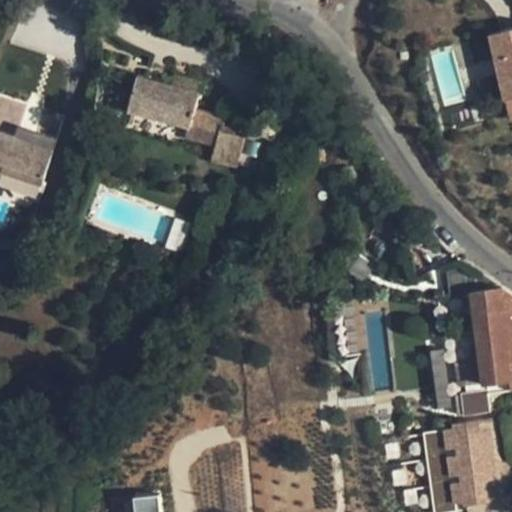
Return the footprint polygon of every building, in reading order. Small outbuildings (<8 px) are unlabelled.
[(55,2),(49,0),(34,0),(23,32),(42,39),(55,2)] [(511,28),(491,33),(506,99),(511,98),(511,28)] [(173,85),(138,76),(129,110),(151,115),(191,125),(188,137),(217,145),(224,117),(195,110),(202,83),(175,76),(173,85)] [(0,96),(0,129),(16,134),(24,103),(0,96)] [(275,112),(261,96),(243,113),(261,132),(275,112)] [(191,125),(151,115),(148,127),(188,137),(191,125)] [(35,132),(18,126),(15,136),(32,142),(35,132)] [(58,140),(35,132),(32,142),(15,136),(0,130),(0,160),(7,163),(5,171),(43,183),(54,149),(58,140)] [(511,379),(511,294),(502,287),(473,291),(485,383),(511,380),(511,379)] [(425,325),(413,327),(414,338),(427,336),(425,325)] [(481,358),(459,361),(462,386),(485,383),(481,358)] [(489,414),(486,389),(461,392),(464,417),(489,414)] [(500,499),(490,420),(460,424),(460,426),(463,448),(463,453),(466,474),(467,479),(469,500),(470,503),(500,499)] [(460,426),(448,428),(450,449),(463,448),(460,426)] [(463,453),(451,454),(454,476),(466,474),(463,453)] [(467,479),(454,481),(457,502),(469,500),(467,479)] [(161,511),(160,493),(131,496),(132,511),(161,511)]
